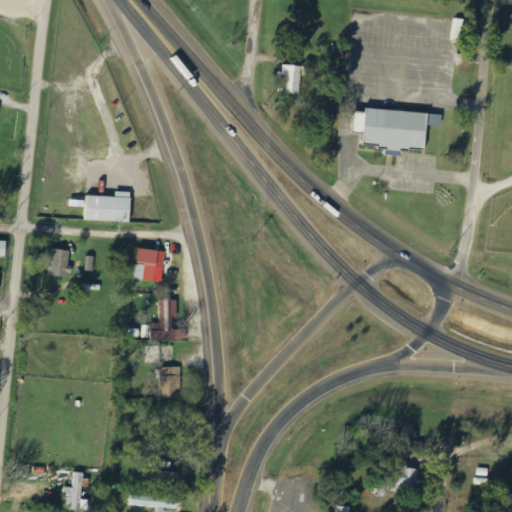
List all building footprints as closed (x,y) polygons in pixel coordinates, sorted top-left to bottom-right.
[(468,43),(470,20),(455,19),(453,41),(468,43)] [(281,93),(301,94),(302,66),(282,65),(281,93)] [(359,106),(437,114),(436,125),(420,124),(417,148),(404,147),(404,151),(394,150),(394,155),(378,153),(378,149),(371,148),(371,144),(356,143),(357,132),(345,130),(347,111),(359,112),(359,106)] [(132,223),(132,193),(116,192),(116,197),(88,196),(88,221),(132,223)] [(68,277),(70,250),(50,249),(49,276),(68,277)] [(136,280),(162,281),(162,269),(158,269),(159,250),(137,249),(136,280)] [(87,271),(94,272),(95,257),(87,256),(87,271)] [(184,339),(184,330),(173,330),(173,320),(178,320),(178,300),(160,300),(161,323),(150,323),(150,339),(184,339)] [(181,399),(182,368),(160,367),(160,398),(181,399)] [(417,493),(418,468),(391,466),(390,491),(417,493)] [(73,488),(67,487),(66,509),(89,510),(89,501),(82,501),(84,473),(74,473),(73,488)] [(133,507),(179,509),(179,498),(133,497),(133,507)]
